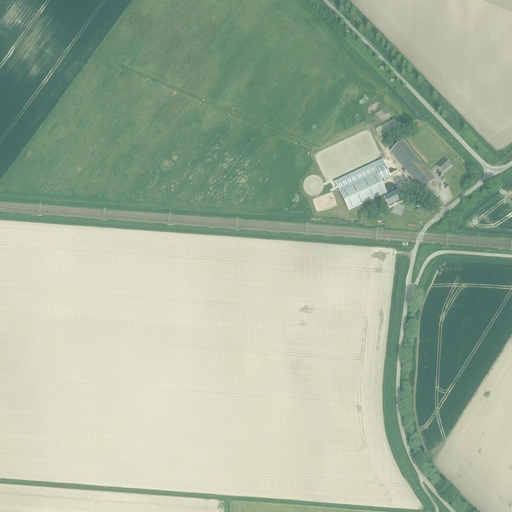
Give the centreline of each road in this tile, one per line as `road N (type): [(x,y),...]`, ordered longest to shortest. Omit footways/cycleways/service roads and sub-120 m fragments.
road 1 (unclassified): [(492,174),(320,0)]
road 2 (unclassified): [(453,511),(421,476),(400,424),(408,286)]
road 3 (unclassified): [(408,286),(423,230),(492,174)]
road 4 (unclassified): [(511,255),(435,253),(408,286)]
